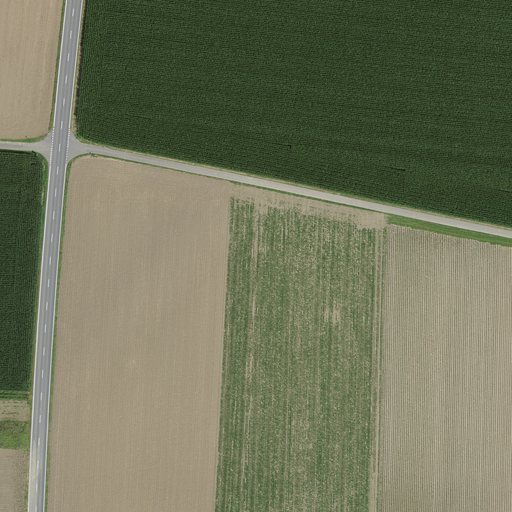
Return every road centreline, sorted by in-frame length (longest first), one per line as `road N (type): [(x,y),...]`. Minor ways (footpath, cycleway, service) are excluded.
road 1 (tertiary): [(36,511),(59,148)]
road 2 (tertiary): [(59,148),(75,0)]
